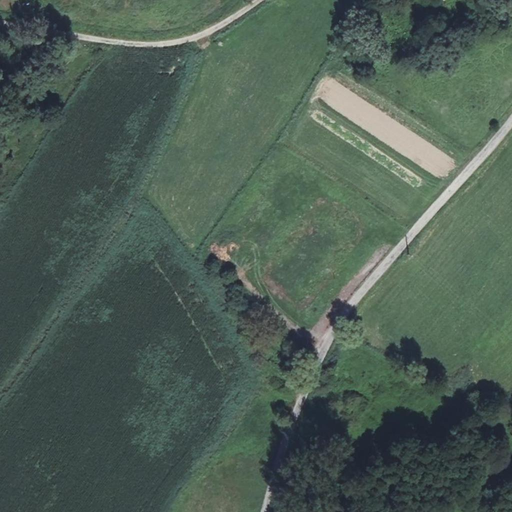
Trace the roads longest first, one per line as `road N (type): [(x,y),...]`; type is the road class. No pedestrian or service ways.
road 1 (unclassified): [(511,121),(325,337),(266,511)]
road 2 (track): [(92,40),(192,40),(263,0)]
